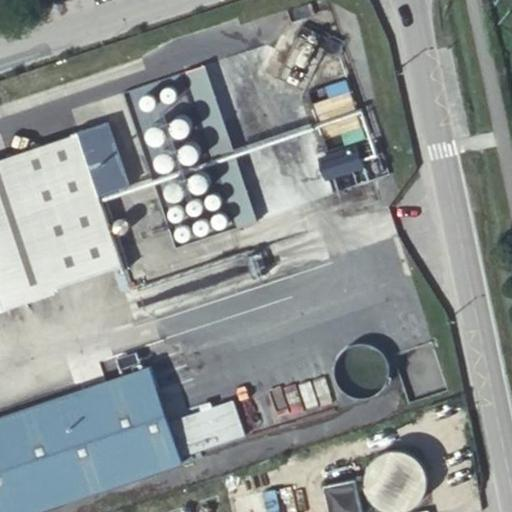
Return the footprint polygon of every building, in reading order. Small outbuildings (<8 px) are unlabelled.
[(346,82),(312,93),(320,119),(354,108),(346,82)] [(268,232),(220,86),(201,92),(249,238),(268,232)] [(359,115),(323,124),(328,149),(365,140),(359,115)] [(111,124),(81,134),(101,193),(131,183),(111,124)] [(116,253),(77,136),(0,161),(0,222),(1,227),(21,285),(116,253)] [(358,145),(322,157),(333,190),(369,178),(358,145)] [(360,203),(358,205),(356,207),(355,210),(356,213),(358,215),(360,217),(363,217),(366,216),(368,214),(369,211),(369,208),(368,206),(366,204),(363,203),(360,203)] [(339,212),(337,215),(337,218),(338,221),(341,223),(344,224),(347,224),(349,222),(351,219),(351,216),(350,213),(348,211),(345,210),(341,210),(339,212)] [(21,285),(1,227),(0,227),(0,311),(27,302),(21,285)] [(375,347),(347,361),(359,385),(387,370),(375,347)] [(0,511),(30,511),(188,459),(158,371),(0,424),(0,511)] [(390,453),(365,495),(393,511),(407,511),(429,476),(390,453)] [(363,511),(356,481),(327,488),(332,511),(363,511)]
